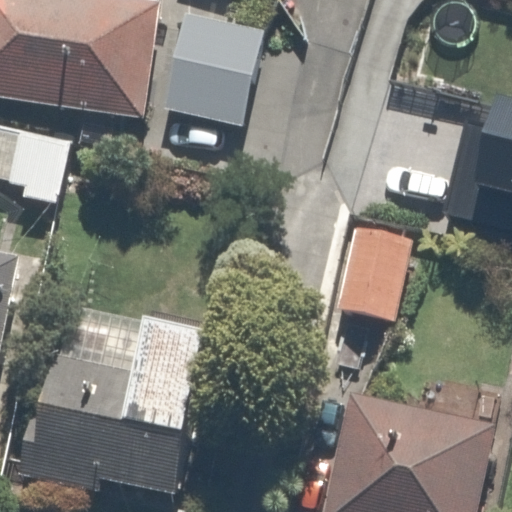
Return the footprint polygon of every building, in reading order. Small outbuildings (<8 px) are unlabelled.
[(0,0),(0,105),(147,119),(157,0),(0,0)] [(271,25),(180,5),(162,111),(254,127),(271,25)] [(71,123),(0,120),(0,182),(19,183),(19,207),(68,209),(71,123)] [(422,247),(346,234),(332,314),(408,327),(422,247)] [(0,344),(12,253),(0,251),(0,344)] [(144,318),(141,330),(133,373),(51,357),(26,483),(168,511),(179,511),(216,333),(144,318)] [(491,511),(510,414),(339,382),(314,511),(491,511)]
